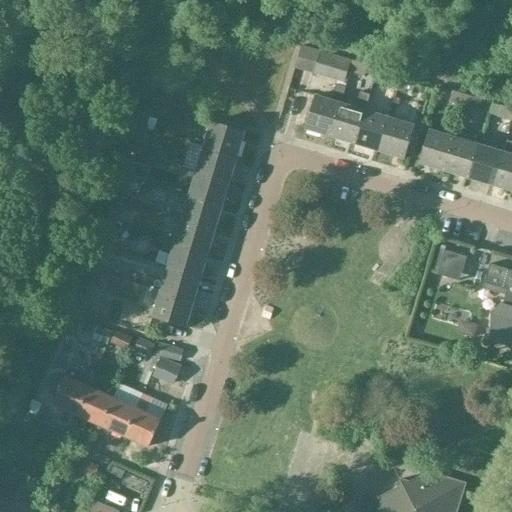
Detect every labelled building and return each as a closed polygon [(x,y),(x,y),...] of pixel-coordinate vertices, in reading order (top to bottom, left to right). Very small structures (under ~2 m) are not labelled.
[(301,46),(294,69),(313,74),(313,75),(336,82),(343,83),(350,61),(301,46)] [(364,77),(368,66),(353,62),(350,73),(364,77)] [(398,88),(401,76),(386,71),(383,84),(398,88)] [(412,92),(416,80),(401,76),(398,88),(412,92)] [(315,97),(305,131),(331,138),(340,104),(345,89),(346,84),(343,83),(336,82),(335,86),(331,102),(315,97)] [(463,107),(467,96),(452,91),(448,103),(463,107)] [(365,111),(364,111),(368,96),(360,93),(355,109),(340,104),(331,138),(355,145),(365,111)] [(478,112),(481,100),(467,96),(463,107),(478,112)] [(511,123),(511,120),(511,110),(502,108),(500,119),(511,123)] [(133,129),(144,132),(149,114),(139,111),(133,129)] [(379,152),(389,118),(365,111),(355,145),(379,152)] [(389,118),(379,152),(404,159),(414,125),(389,118)] [(237,159),(244,134),(211,123),(203,149),(237,159)] [(141,144),(144,132),(133,129),(130,140),(141,144)] [(445,171),(455,137),(429,130),(420,163),(445,171)] [(469,178),(479,144),(455,137),(445,171),(469,178)] [(493,185),(503,152),(479,144),(469,178),(493,185)] [(230,181),(237,159),(203,149),(196,172),(230,181)] [(511,191),(511,154),(503,152),(493,185),(511,191)] [(120,174),(130,178),(135,163),(124,160),(120,174)] [(222,206),(230,181),(196,172),(189,196),(222,206)] [(126,192),(130,178),(120,174),(116,189),(126,192)] [(215,230),(222,206),(189,196),(181,220),(215,230)] [(106,223),(116,226),(121,211),(110,208),(106,223)] [(208,255),(215,230),(181,220),(174,244),(208,255)] [(112,241),(116,226),(106,223),(102,237),(112,241)] [(201,278),(208,255),(174,244),(167,268),(201,278)] [(463,268),(466,258),(444,251),(437,275),(447,278),(463,268)] [(91,272),(101,275),(106,260),(96,257),(91,272)] [(511,272),(489,265),(483,284),(506,291),(502,305),(500,304),(490,314),(489,342),(511,349),(511,272)] [(194,302),(201,278),(167,268),(160,292),(194,302)] [(97,289),(101,275),(91,272),(87,286),(97,289)] [(186,327),(194,302),(160,292),(152,317),(186,327)] [(82,306),(79,316),(96,320),(99,310),(82,306)] [(180,362),(181,354),(182,350),(158,345),(156,356),(180,362)] [(143,371),(145,355),(130,353),(128,368),(143,371)] [(161,358),(153,375),(174,384),(181,367),(161,358)] [(77,417),(89,389),(94,378),(70,367),(53,406),(77,417)] [(101,427),(114,399),(89,389),(77,417),(101,427)] [(161,420),(146,414),(152,400),(143,396),(137,409),(137,410),(125,438),(149,448),(161,420)] [(137,410),(137,409),(114,399),(101,427),(125,438),(137,410)] [(0,496),(14,503),(16,498),(27,475),(11,467),(0,491),(0,496)] [(358,511),(456,511),(465,485),(428,473),(409,483),(400,480),(397,489),(379,499),(364,494),(358,511)] [(51,508),(62,485),(51,479),(40,502),(51,508)] [(115,511),(95,503),(91,511),(115,511)]
